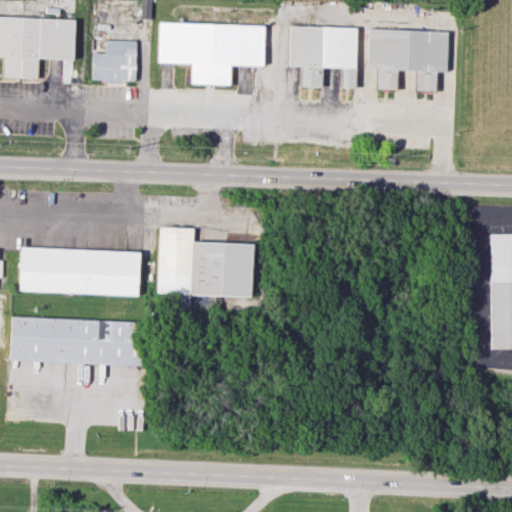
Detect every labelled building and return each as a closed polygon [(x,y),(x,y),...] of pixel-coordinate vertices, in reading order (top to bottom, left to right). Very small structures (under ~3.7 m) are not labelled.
[(0,65),(0,76),(34,77),(35,58),(71,59),(72,18),(0,16),(0,56),(0,65)] [(261,65),(262,25),(157,22),(155,62),(188,63),(187,83),(227,84),(228,64),(261,65)] [(353,87),(354,27),(288,26),(287,66),(298,66),(297,86),(319,86),(319,67),(339,67),(338,87),(353,87)] [(446,31),(366,28),(365,68),(375,68),(374,87),(395,88),(395,69),(414,70),(414,89),(435,90),(435,71),(445,72),(446,31)] [(90,52),(89,81),(133,81),(133,40),(103,40),(103,52),(90,52)] [(250,243),(190,241),(191,228),(157,227),(155,293),(248,296),(250,243)] [(511,232),(488,233),(489,349),(511,348),(511,232)] [(137,251),(18,247),(17,290),(136,295),(137,251)] [(7,360),(138,364),(140,321),(9,316),(7,360)]
